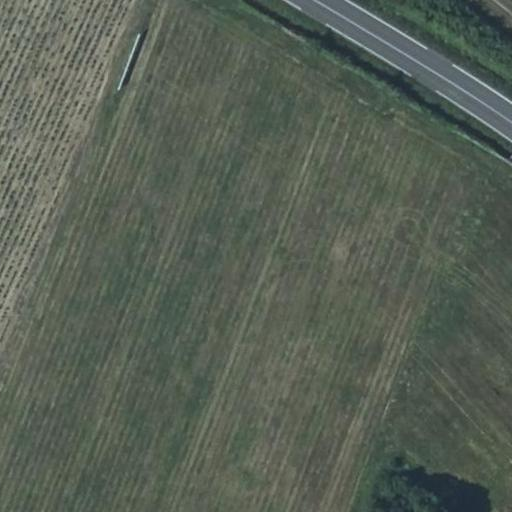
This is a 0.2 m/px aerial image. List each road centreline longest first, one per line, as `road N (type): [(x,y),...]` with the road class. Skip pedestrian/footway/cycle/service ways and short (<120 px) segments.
road 1 (track): [(437,511),(382,449),(483,179),(191,0)]
road 2 (track): [(0,382),(147,0)]
road 3 (secondary): [(311,0),(511,121)]
